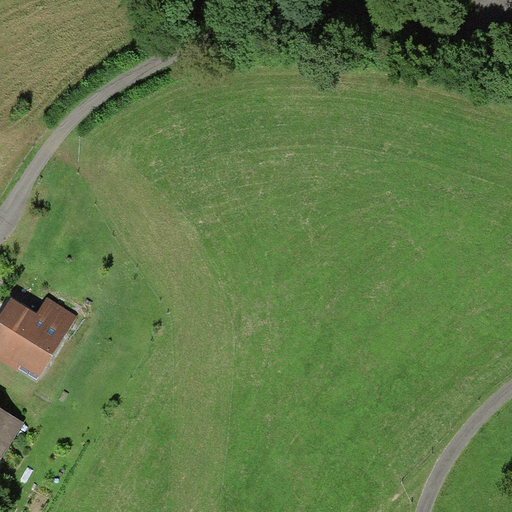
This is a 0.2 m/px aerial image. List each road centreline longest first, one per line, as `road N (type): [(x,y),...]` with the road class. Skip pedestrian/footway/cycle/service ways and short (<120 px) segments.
road 1 (residential): [(488,0),(489,24),(464,33),(338,17),(241,24),(89,101),(53,135),(0,212)]
road 2 (track): [(511,382),(454,439),(421,511)]
